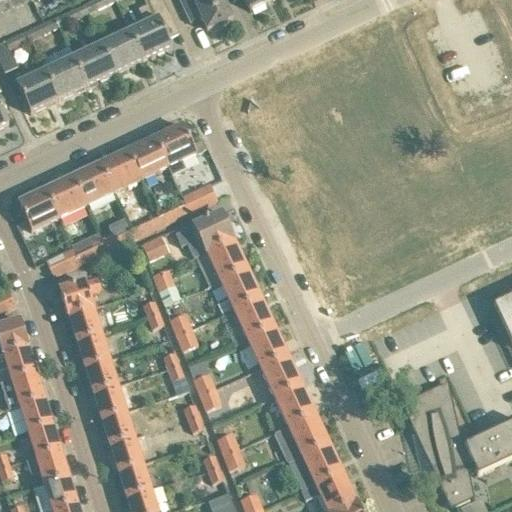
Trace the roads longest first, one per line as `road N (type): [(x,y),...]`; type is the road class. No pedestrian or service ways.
road 1 (residential): [(0,224),(102,478),(108,511)]
road 2 (residential): [(313,337),(199,88)]
road 3 (residential): [(0,183),(199,88)]
road 4 (residential): [(511,248),(313,337)]
road 5 (residential): [(199,88),(394,0)]
road 6 (residential): [(393,511),(313,337)]
